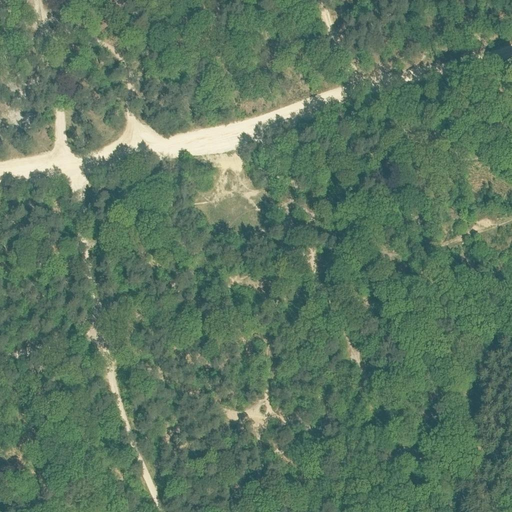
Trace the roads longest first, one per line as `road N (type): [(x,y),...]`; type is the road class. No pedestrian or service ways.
road 1 (track): [(0,175),(235,135),(377,84),(511,51)]
road 2 (track): [(102,334),(39,0)]
road 3 (track): [(0,361),(102,334),(113,388),(161,511)]
road 4 (track): [(136,153),(125,65),(95,41),(42,18)]
